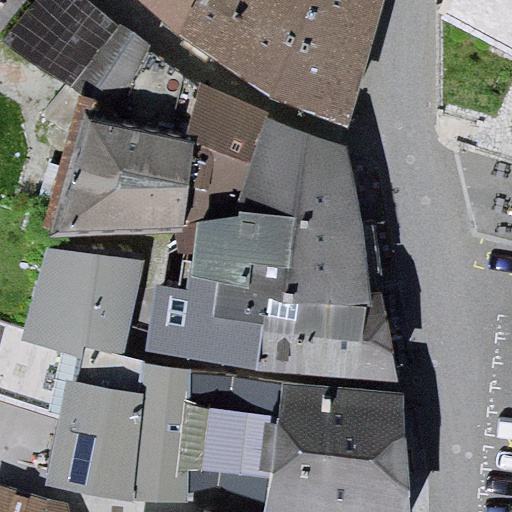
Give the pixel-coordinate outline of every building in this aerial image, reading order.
[(0,0),(0,49),(38,0),(0,0)] [(217,0),(197,39),(280,83),(278,91),(366,116),(400,0),(217,0)] [(511,0),(455,0),(453,6),(511,34),(511,0)] [(91,12),(48,69),(110,114),(152,57),(91,12)] [(209,137),(102,125),(91,218),(198,230),(209,137)] [(357,222),(368,150),(279,136),(268,208),(357,222)] [(511,176),(493,174),(485,222),(511,226),(511,176)] [(381,233),(227,218),(221,277),(376,291),(381,233)] [(47,253),(35,343),(127,355),(139,265),(47,253)] [(167,273),(157,351),(377,378),(387,300),(167,273)] [(134,487),(185,492),(186,481),(208,483),(221,372),(150,364),(144,390),(77,377),(57,473),(134,487)] [(291,385),(278,509),(305,511),(417,511),(429,399),(291,385)] [(132,511),(0,482),(0,511),(132,511)]
